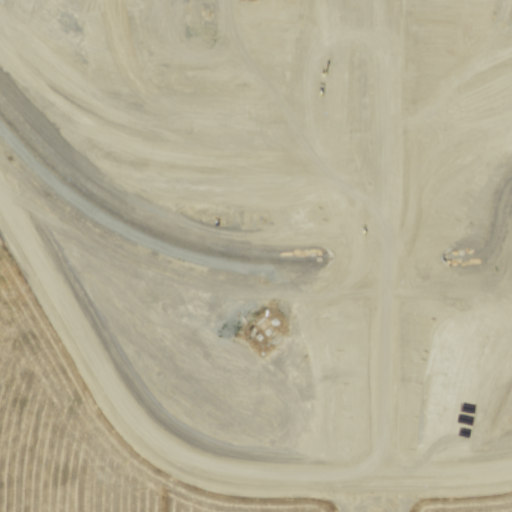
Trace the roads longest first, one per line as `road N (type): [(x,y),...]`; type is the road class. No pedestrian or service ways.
road 1 (tertiary): [(0,184),(124,397),(153,433),(184,454),(271,475),(511,472)]
road 2 (tertiary): [(385,0),(386,475)]
road 3 (motorway): [(0,43),(80,109),(154,138),(386,141)]
road 4 (motorway): [(385,109),(194,109),(153,101),(110,64),(96,0)]
